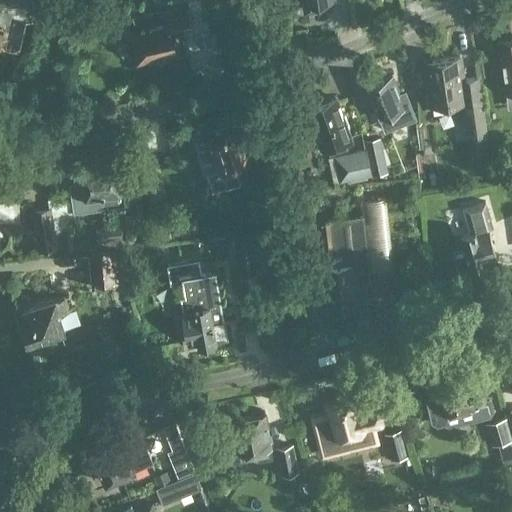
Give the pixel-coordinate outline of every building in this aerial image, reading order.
[(302,0),(305,15),(321,12),(320,4),(335,1),(335,0),(302,0)] [(179,57),(173,33),(193,28),(188,5),(134,18),(137,29),(132,31),(140,60),(164,54),(166,61),(179,57)] [(9,37),(0,34),(0,50),(19,54),(29,11),(9,6),(7,17),(13,19),(9,37)] [(511,94),(511,42),(498,44),(505,96),(511,94)] [(432,63),(426,71),(431,103),(448,100),(449,105),(465,103),(470,138),(485,136),(477,80),(463,82),(460,59),(432,63)] [(378,81),(371,84),(372,87),(367,89),(380,119),(406,108),(402,96),(399,97),(392,78),(379,83),(378,81)] [(337,99),(324,103),(320,102),(315,103),(314,107),(310,108),(320,136),(316,137),(321,152),(353,140),(349,129),(345,117),(343,118),(337,99)] [(224,133),(225,136),(206,141),(212,159),(216,158),(220,172),(249,163),(243,141),(239,143),(236,133),(227,135),(226,133),(224,133)] [(384,157),(378,138),(365,140),(369,160),(384,157)] [(366,148),(334,155),(340,183),(372,176),(366,148)] [(95,164),(88,165),(87,169),(79,170),(84,198),(86,211),(106,208),(100,167),(97,167),(95,164)] [(120,164),(100,167),(106,208),(125,205),(124,193),(124,192),(120,164)] [(0,221),(18,221),(16,180),(10,180),(10,175),(0,175),(0,221)] [(375,212),(388,211),(387,188),(374,188),(375,212)] [(461,237),(466,255),(456,258),(460,273),(471,270),(471,273),(488,268),(487,264),(497,261),(488,230),(492,229),(486,205),(464,211),(471,235),(461,237)] [(40,250),(59,248),(57,231),(54,207),(34,210),(40,250)] [(356,282),(354,266),(367,265),(362,217),(325,221),(326,222),(303,224),(306,257),(322,256),(328,313),(358,310),(355,282),(356,282)] [(160,223),(162,239),(194,234),(191,218),(160,223)] [(121,226),(109,228),(111,240),(123,239),(121,226)] [(111,240),(109,228),(97,229),(98,242),(111,240)] [(57,231),(59,248),(60,251),(76,249),(73,229),(57,231)] [(89,253),(93,287),(119,285),(115,251),(89,253)] [(198,263),(170,268),(173,284),(185,282),(188,299),(184,300),(186,312),(183,313),(189,344),(198,343),(199,347),(217,344),(216,341),(228,339),(225,322),(224,323),(215,276),(205,278),(205,274),(200,275),(198,263)] [(302,269),(304,291),(318,290),(316,267),(302,269)] [(32,352),(52,346),(49,336),(64,331),(64,330),(82,324),(74,298),(66,300),(65,297),(18,312),(23,327),(22,328),(19,331),(19,334),(19,336),(20,338),(22,339),(23,340),(26,341),(27,340),(28,343),(29,343),(32,352)] [(436,383),(430,384),(434,399),(440,398),(444,415),(473,408),(472,407),(485,404),(479,379),(466,382),(463,373),(450,376),(446,374),(439,376),(437,379),(435,380),(436,383)] [(357,396),(326,404),(335,440),(366,432),(366,431),(383,426),(378,404),(360,409),(357,396)] [(259,462),(278,458),(279,457),(277,447),(271,448),(264,415),(233,422),(233,424),(226,426),(228,434),(220,436),(226,463),(231,467),(240,465),(244,460),(243,456),(246,455),(247,458),(258,456),(259,462)] [(511,439),(511,437),(506,418),(486,423),(492,445),(499,443),(511,439)] [(184,445),(175,422),(164,427),(173,449),(184,445)] [(407,456),(401,430),(385,434),(391,460),(407,456)] [(101,471),(107,484),(154,464),(142,436),(125,444),(122,438),(87,453),(93,467),(98,465),(101,471)] [(511,439),(499,443),(504,464),(511,461),(511,439)] [(293,444),(277,447),(279,457),(278,458),(282,476),(299,472),(293,444)] [(178,478),(195,471),(184,445),(173,449),(167,451),(178,478)] [(156,488),(163,504),(201,488),(195,472),(156,488)]
